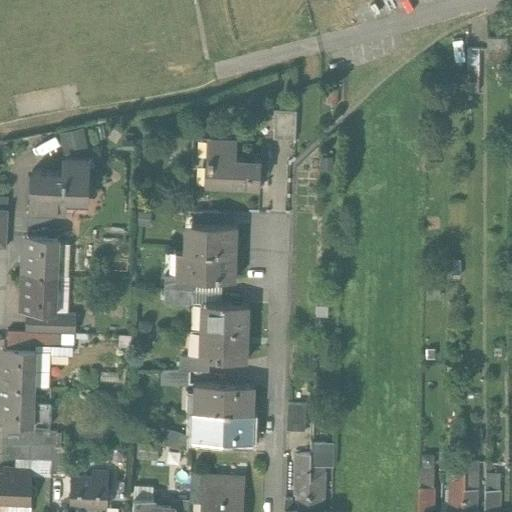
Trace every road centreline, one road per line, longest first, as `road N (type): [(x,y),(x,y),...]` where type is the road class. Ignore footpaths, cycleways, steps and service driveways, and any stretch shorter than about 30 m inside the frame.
road 1 (residential): [(270,240),(278,295),(272,511)]
road 2 (track): [(211,76),(0,108)]
